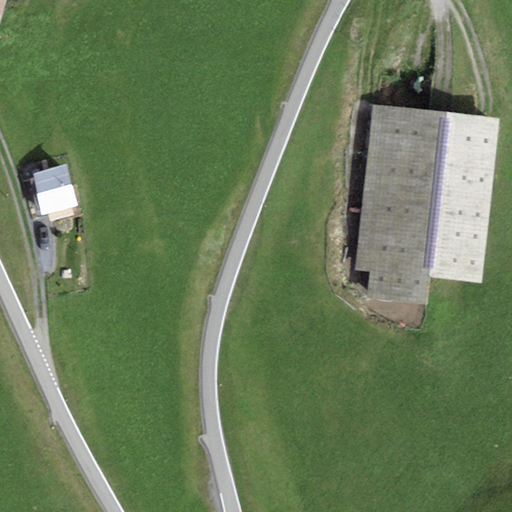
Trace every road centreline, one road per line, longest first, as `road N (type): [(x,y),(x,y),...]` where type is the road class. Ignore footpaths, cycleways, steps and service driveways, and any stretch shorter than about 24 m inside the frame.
road 1 (unclassified): [(340,0),(233,262),(212,337),(211,423),(232,511)]
road 2 (unclassified): [(114,511),(0,281)]
road 3 (track): [(42,369),(40,262),(0,144)]
